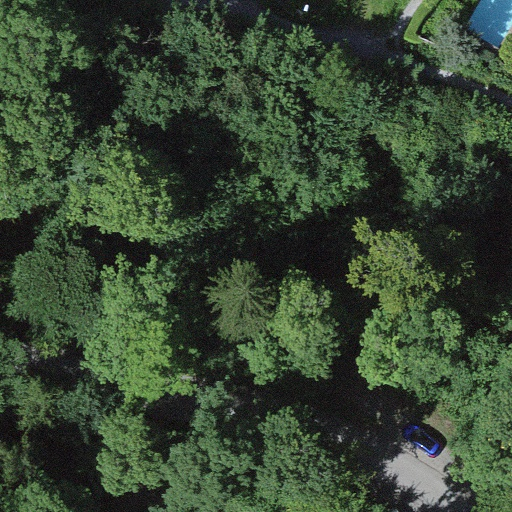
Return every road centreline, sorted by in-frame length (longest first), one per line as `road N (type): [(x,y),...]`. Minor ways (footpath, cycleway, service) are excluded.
road 1 (residential): [(439,511),(315,435),(0,365)]
road 2 (residential): [(511,114),(182,0)]
